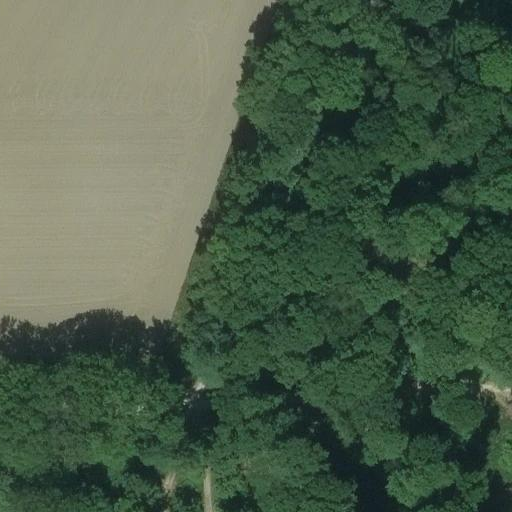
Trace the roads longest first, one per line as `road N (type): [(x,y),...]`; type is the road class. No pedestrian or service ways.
road 1 (track): [(400,0),(352,56),(274,264),(230,355),(210,448),(219,511)]
road 2 (track): [(511,386),(0,411)]
